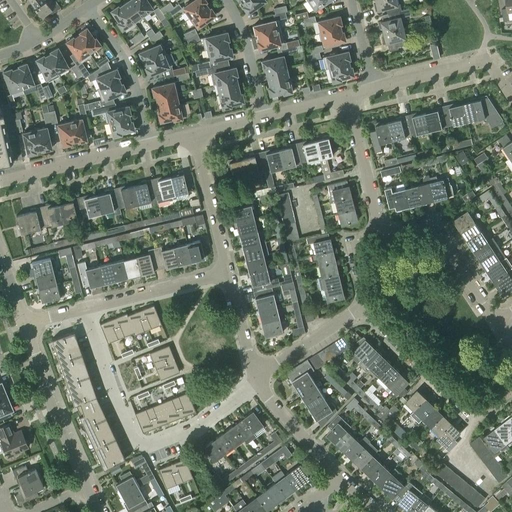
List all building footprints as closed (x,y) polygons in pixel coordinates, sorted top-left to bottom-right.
[(56,6),(51,0),(44,0),(35,7),(41,16),(47,13),(48,15),(60,7),(57,4),(56,6)] [(143,17),(131,0),(127,0),(121,4),(135,24),(133,21),(141,15),(143,17)] [(131,0),(143,17),(149,13),(148,11),(152,8),(146,0),(131,0)] [(188,18),(207,6),(204,2),(206,1),(204,0),(193,0),(183,7),(186,11),(184,12),(188,18)] [(243,0),(242,2),(244,5),(242,6),(247,13),(265,0),(243,0)] [(307,0),(306,1),(313,11),(329,0),(307,0)] [(397,5),(395,0),(374,0),(375,4),(374,5),(375,11),(386,8),(387,14),(401,10),(400,4),(397,5)] [(508,12),(511,11),(511,0),(506,0),(508,9),(502,10),(504,22),(510,21),(508,12)] [(173,7),(170,2),(159,9),(163,14),(173,7)] [(178,3),(168,10),(172,15),(182,8),(178,3)] [(125,31),(135,24),(121,4),(118,7),(117,5),(110,10),(118,21),(116,22),(121,29),(123,28),(125,31)] [(275,14),(285,12),(287,11),(285,5),(273,8),(275,14)] [(163,14),(159,9),(157,6),(152,10),(159,20),(164,17),(163,14)] [(209,9),(207,6),(188,18),(192,24),(194,23),(197,27),(215,15),(210,8),(209,9)] [(381,28),(382,33),(403,28),(400,18),(410,15),(409,9),(401,10),(387,14),(382,15),(383,21),(378,22),(380,28),(381,28)] [(278,20),(286,18),(285,12),(275,14),(273,15),(274,20),(253,25),(255,33),(257,33),(258,37),(281,31),(278,20)] [(296,20),(302,19),(308,17),(307,12),(295,14),(296,20)] [(302,19),(304,25),(316,22),(314,16),(308,17),(302,19)] [(318,33),(318,34),(340,28),(339,25),(341,24),(339,16),(318,21),(320,33),(318,33)] [(81,34),(77,36),(91,56),(89,52),(100,45),(96,38),(94,39),(86,28),(80,32),(81,34)] [(154,33),(151,28),(145,32),(148,37),(154,33)] [(197,34),(195,28),(183,34),(186,39),(197,34)] [(344,40),(342,32),(341,32),(340,28),(318,34),(320,41),(322,40),(323,45),(344,40)] [(403,28),(382,33),(384,37),(382,38),(384,44),(388,43),(390,51),(397,49),(396,47),(409,44),(407,37),(405,38),(403,28)] [(158,30),(148,37),(152,42),(162,35),(158,30)] [(143,37),(140,31),(130,38),(133,43),(143,37)] [(284,42),(281,31),(258,37),(259,41),(257,41),(259,49),(284,43),(284,42)] [(204,50),(227,44),(227,40),(228,40),(226,32),(201,38),(204,50)] [(186,39),(188,45),(200,39),(197,34),(186,39)] [(74,63),(76,64),(83,74),(82,73),(87,69),(82,62),(91,56),(77,36),(74,38),(73,37),(66,42),(79,60),(74,63)] [(287,48),(295,46),(299,45),(298,39),(286,42),(286,43),(287,48)] [(144,62),(167,53),(166,53),(165,54),(160,43),(138,52),(141,59),(143,59),(144,62)] [(439,57),(435,43),(430,44),(433,59),(439,57)] [(228,48),(227,44),(204,50),(206,50),(207,57),(210,56),(211,61),(232,56),(230,48),(228,48)] [(309,48),(311,54),(319,52),(323,51),(321,45),(309,48)] [(297,52),(295,46),(287,48),(283,49),(285,55),(297,52)] [(51,53),(48,55),(59,76),(60,76),(58,72),(68,67),(58,48),(51,52),(51,53)] [(322,57),(325,69),(348,64),(347,60),(349,59),(347,51),(322,57)] [(311,54),(307,55),(308,61),(320,58),(319,52),(311,54)] [(171,65),(167,53),(144,62),(146,66),(144,67),(147,74),(171,65)] [(59,76),(48,55),(44,57),(43,56),(36,59),(49,82),(59,76)] [(96,63),(99,68),(109,61),(106,56),(96,63)] [(265,68),(266,72),(285,67),(283,56),(261,61),(263,69),(265,68)] [(209,66),(208,61),(196,63),(197,69),(209,66)] [(19,68),(15,69),(22,86),(33,82),(26,63),(19,66),(19,68)] [(83,74),(76,64),(71,68),(78,78),(83,74)] [(348,64),(325,69),(325,70),(329,69),(332,82),(340,80),(340,78),(353,75),(351,67),(349,67),(348,64)] [(184,72),(183,67),(171,69),(172,76),(175,75),(184,72)] [(210,73),(213,85),(236,79),(235,75),(237,75),(235,67),(210,73)] [(285,67),(266,72),(269,83),(290,77),(288,77),(285,67)] [(101,88),(119,80),(118,77),(119,76),(116,68),(96,77),(101,88)] [(207,73),(205,68),(193,70),(195,76),(207,73)] [(3,72),(10,91),(22,86),(15,69),(12,70),(11,69),(3,72)] [(184,72),(175,75),(176,79),(176,81),(188,78),(187,72),(184,72)] [(293,89),(290,77),(269,83),(269,86),(268,87),(270,95),(283,92),(283,93),(291,91),(291,90),(293,89)] [(238,90),(236,79),(213,85),(217,84),(219,94),(238,90)] [(102,101),(125,91),(122,83),(121,84),(119,80),(101,88),(97,90),(102,101)] [(154,94),(155,98),(177,93),(174,81),(151,87),(152,95),(154,94)] [(42,87),(40,83),(35,85),(39,97),(45,94),(42,87)] [(48,85),(42,87),(45,94),(47,99),(53,96),(48,85)] [(64,85),(58,89),(60,94),(66,90),(64,85)] [(202,87),(195,89),(198,97),(204,96),(202,87)] [(238,90),(219,94),(222,108),(230,106),(230,104),(243,101),(241,93),(239,94),(238,90)] [(158,109),(177,104),(175,94),(177,93),(155,98),(158,109)] [(16,105),(12,94),(6,96),(10,107),(16,105)] [(486,96),(478,99),(482,118),(485,117),(492,128),(503,121),(486,96)] [(77,105),(80,117),(86,116),(83,104),(82,98),(77,99),(78,105),(77,105)] [(482,118),(478,99),(470,101),(470,103),(462,105),(467,123),(480,120),(480,119),(482,118)] [(92,108),(101,106),(99,100),(87,103),(89,109),(92,108)] [(0,108),(0,107),(0,163),(14,161),(7,132),(16,130),(14,120),(13,115),(9,103),(0,108)] [(105,111),(105,112),(107,123),(110,122),(129,118),(128,114),(130,113),(128,105),(115,108),(114,103),(104,105),(105,111)] [(177,104),(158,109),(159,112),(157,113),(159,121),(171,118),(171,120),(184,117),(181,103),(177,104)] [(454,104),(443,107),(448,128),(467,123),(462,105),(454,107),(454,104)] [(92,108),(93,114),(105,112),(105,111),(104,105),(101,106),(92,108)] [(434,112),(425,114),(430,132),(448,128),(443,107),(433,109),(434,112)] [(49,112),(52,124),(57,122),(55,110),(49,112)] [(43,113),(46,125),(52,124),(49,112),(43,113)] [(417,113),(407,116),(412,137),(430,132),(425,114),(418,116),(417,113)] [(397,121),(389,123),(394,141),(412,137),(407,116),(396,118),(397,121)] [(70,121),(74,140),(78,140),(79,142),(86,140),(81,118),(70,121)] [(121,132),(134,129),(132,121),(130,122),(129,118),(110,122),(113,136),(121,134),(121,132)] [(20,119),(14,120),(14,122),(16,130),(17,132),(23,131),(20,119)] [(70,142),(74,142),(70,121),(58,124),(63,145),(71,143),(70,142)] [(377,126),(376,126),(377,130),(371,131),(376,152),(382,150),(381,144),(394,141),(389,123),(381,125),(381,122),(376,123),(377,126)] [(35,130),(34,130),(39,149),(43,148),(43,150),(51,148),(46,127),(35,130)] [(23,133),(28,154),(36,152),(35,150),(39,149),(34,130),(23,133)] [(326,157),(333,156),(328,135),(323,136),(324,139),(316,141),(320,159),(324,174),(325,179),(344,175),(343,169),(330,172),(326,157)] [(99,138),(92,139),(94,145),(105,143),(104,137),(99,138)] [(471,139),(452,143),(454,149),(473,144),(471,139)] [(301,163),(307,162),(320,159),(316,141),(308,143),(307,140),(297,143),(301,163)] [(511,141),(503,148),(511,159),(511,158),(511,141)] [(279,150),(283,168),(301,163),(297,143),(287,145),(288,148),(279,150)] [(434,148),(435,154),(454,149),(452,143),(434,148)] [(417,158),(435,154),(434,148),(416,152),(417,158)] [(275,186),(272,171),(283,168),(279,150),(271,152),(270,149),(260,152),(265,172),(269,188),(270,192),(277,191),(275,186)] [(455,156),(462,166),(470,161),(463,151),(455,156)] [(259,174),(265,172),(260,152),(250,154),(250,157),(242,159),(246,177),(259,174)] [(397,157),(398,163),(417,159),(417,158),(416,152),(397,157)] [(481,170),(485,175),(489,173),(482,162),(488,158),(484,152),(474,159),(477,164),(474,167),(476,170),(478,172),(481,170)] [(384,161),(386,167),(399,164),(398,163),(397,157),(384,161)] [(438,157),(425,160),(426,165),(434,164),(440,162),(438,157)] [(246,177),(242,159),(234,161),(233,158),(228,160),(234,180),(246,177)] [(412,163),(413,169),(426,165),(425,160),(412,163)] [(413,169),(412,163),(399,166),(401,172),(413,169)] [(401,172),(399,166),(381,171),(382,177),(401,172)] [(175,198),(176,198),(175,195),(187,191),(182,170),(177,172),(178,174),(170,176),(175,198)] [(485,175),(492,187),(497,184),(489,173),(485,175)] [(325,179),(324,174),(307,178),(308,183),(325,179)] [(175,198),(170,176),(162,179),(161,176),(150,179),(156,203),(175,198)] [(425,184),(417,186),(422,204),(422,206),(423,206),(422,205),(426,204),(426,203),(435,201),(430,178),(429,176),(426,176),(424,179),(425,184)] [(437,177),(430,178),(435,201),(435,203),(436,203),(436,202),(440,201),(439,200),(448,198),(448,197),(453,196),(454,196),(453,192),(451,186),(450,185),(449,178),(443,179),(443,180),(438,181),(437,177)] [(156,203),(150,179),(140,181),(141,183),(133,186),(138,204),(150,201),(151,204),(156,203)] [(329,203),(335,202),(335,201),(351,197),(348,185),(346,186),(345,181),(327,185),(330,196),(328,198),(329,203)] [(251,197),(250,192),(248,182),(240,184),(242,193),(231,196),(233,202),(252,197),(251,197)] [(479,182),(472,187),(475,192),(483,187),(479,182)] [(492,187),(499,198),(504,195),(506,193),(499,182),(497,184),(492,187)] [(125,207),(125,208),(138,204),(133,186),(125,188),(124,185),(114,188),(120,208),(125,207)] [(410,207),(405,189),(396,191),(395,186),(385,188),(390,208),(396,206),(397,210),(397,212),(398,212),(398,211),(402,210),(402,209),(410,207)] [(417,186),(405,189),(410,207),(410,209),(411,209),(411,208),(414,207),(414,206),(422,204),(417,186)] [(114,210),(113,210),(120,208),(114,188),(103,191),(104,193),(96,195),(101,214),(114,210)] [(269,188),(250,192),(251,197),(270,192),(269,188)] [(495,208),(499,205),(489,190),(479,196),(482,202),(488,198),(495,208)] [(462,197),(465,202),(475,196),(472,191),(462,197)] [(277,195),(278,201),(289,199),(288,192),(277,195)] [(276,212),(272,193),(260,196),(261,202),(268,201),(271,213),(276,212)] [(88,217),(101,214),(96,195),(88,197),(87,195),(77,197),(82,218),(88,216),(88,217)] [(506,208),(510,205),(511,205),(504,195),(499,198),(506,208)] [(77,220),(76,219),(82,218),(77,197),(67,200),(67,203),(59,205),(64,223),(77,220)] [(351,197),(335,201),(335,202),(338,213),(354,209),(351,197)] [(278,201),(280,207),(291,204),(289,199),(278,201)] [(45,227),(50,226),(51,227),(64,223),(59,205),(51,207),(50,204),(40,207),(45,227)] [(246,220),(254,217),(251,204),(232,209),(236,222),(246,220)] [(280,207),(281,213),(292,210),(291,204),(280,207)] [(320,205),(314,206),(317,218),(323,217),(320,205)] [(506,215),(499,205),(495,208),(501,218),(506,215)] [(16,216),(19,228),(25,226),(27,232),(45,227),(40,207),(30,209),(30,212),(16,216)] [(178,211),(178,212),(180,217),(193,213),(191,207),(178,211)] [(354,209),(338,213),(340,220),(338,220),(339,224),(341,224),(341,225),(357,221),(354,209)] [(461,231),(474,222),(468,211),(454,221),(461,231)] [(178,212),(160,216),(161,221),(180,217),(178,212)] [(276,212),(271,213),(274,226),(279,225),(276,212)] [(511,224),(506,215),(501,218),(508,228),(511,225),(511,224)] [(160,216),(142,221),(143,226),(161,221),(160,216)] [(194,216),(181,219),(182,225),(195,222),(194,216)] [(283,218),(284,224),(295,222),(293,216),(283,218)] [(257,230),(254,217),(246,220),(236,222),(239,235),(249,232),(257,230)] [(317,218),(322,234),(327,233),(323,217),(317,218)] [(180,220),(168,223),(169,229),(182,225),(180,220)] [(142,221),(124,225),(124,227),(125,230),(143,226),(142,221)] [(284,224),(285,230),(296,227),(295,222),(284,224)] [(474,222),(461,231),(467,241),(481,232),(474,222)] [(168,223),(149,227),(150,233),(169,229),(168,223)] [(124,225),(105,230),(106,235),(125,230),(124,227),(124,225)] [(279,225),(274,226),(277,239),(282,237),(279,225)] [(19,228),(15,229),(17,236),(27,234),(27,232),(25,226),(19,228)] [(129,232),(131,238),(150,233),(149,227),(129,232)] [(285,230),(287,236),(298,233),(296,227),(285,230)] [(105,230),(87,234),(88,239),(106,235),(105,230)] [(261,243),(257,230),(249,232),(239,235),(242,247),(252,245),(261,243)] [(117,235),(118,241),(131,238),(129,232),(117,235)] [(493,238),(487,241),(481,232),(467,241),(474,251),(493,238)] [(287,236),(288,242),(299,239),(298,233),(287,236)] [(311,249),(312,255),(332,250),(328,233),(327,233),(322,234),(306,238),(307,244),(314,242),(315,248),(311,249)] [(87,234),(67,239),(69,244),(88,239),(87,234)] [(105,244),(118,241),(117,235),(104,239),(105,244)] [(282,237),(277,239),(280,252),(285,250),(282,237)] [(500,248),(493,238),(474,251),(481,261),(500,248)] [(67,239),(49,244),(50,249),(69,244),(67,239)] [(105,244),(104,239),(92,242),(93,247),(105,244)] [(288,242),(292,260),(297,259),(292,241),(299,240),(299,239),(288,242)] [(187,243),(191,261),(204,258),(200,240),(187,243)] [(76,259),(82,257),(81,250),(93,247),(92,242),(73,246),(76,259)] [(179,264),(191,261),(187,243),(174,246),(179,264)] [(264,255),(261,243),(252,245),(242,247),(245,260),(255,258),(264,255)] [(50,249),(49,244),(31,248),(32,253),(50,249)] [(174,246),(161,249),(161,246),(154,248),(159,268),(165,267),(166,268),(179,264),(174,246)] [(58,250),(59,256),(65,255),(67,262),(68,261),(69,267),(75,266),(72,253),(70,247),(58,250)] [(153,271),(153,270),(159,268),(154,248),(147,250),(148,253),(136,256),(140,274),(153,271)] [(500,248),(481,261),(487,271),(501,261),(506,258),(500,248)] [(288,263),(285,250),(280,252),(282,264),(288,263)] [(319,265),(319,266),(335,262),(332,250),(312,255),(310,255),(312,262),(315,261),(316,265),(319,265)] [(267,268),(264,255),(255,258),(245,260),(248,272),(258,270),(267,268)] [(128,277),(140,274),(136,256),(123,259),(128,277)] [(51,264),(50,258),(31,262),(35,276),(57,270),(55,263),(51,264)] [(110,263),(115,280),(128,277),(123,259),(110,263)] [(501,261),(487,271),(493,281),(507,272),(501,261)] [(319,266),(322,277),(338,274),(335,262),(319,266)] [(98,266),(103,284),(115,280),(110,263),(98,266)] [(78,278),(75,266),(69,267),(72,279),(78,278)] [(103,284),(98,266),(85,269),(89,287),(103,284)] [(258,270),(248,272),(252,286),(253,286),(254,292),(279,286),(277,279),(270,281),(267,268),(258,270)] [(507,272),(493,281),(500,291),(502,290),(505,294),(511,289),(511,268),(511,269),(507,272)] [(56,284),(53,272),(57,271),(57,270),(35,276),(38,288),(56,284)] [(300,270),(295,271),(298,283),(303,282),(300,270)] [(322,277),(317,278),(319,290),(325,289),(328,301),(343,297),(338,274),(322,277)] [(75,293),(82,292),(78,278),(72,279),(75,293)] [(290,294),(291,302),(297,301),(293,282),(281,285),(282,291),(283,291),(284,296),(290,294)] [(303,282),(298,283),(305,314),(310,313),(303,282)] [(59,296),(56,284),(38,288),(41,301),(59,296)] [(267,308),(276,306),(273,293),(255,298),(258,310),(267,308)] [(297,301),(291,302),(295,315),(300,314),(297,301)] [(153,305),(140,310),(148,330),(161,324),(153,305)] [(258,310),(261,324),(270,321),(279,319),(276,306),(267,308),(258,310)] [(140,310),(127,315),(134,333),(135,335),(148,330),(140,310)] [(305,314),(307,321),(314,319),(312,312),(310,313),(305,314)] [(126,313),(113,319),(121,338),(134,333),(127,315),(126,313)] [(300,314),(295,315),(297,328),(291,329),(292,336),(305,332),(300,314)] [(113,319),(100,324),(108,343),(121,338),(113,319)] [(283,333),(279,319),(270,321),(261,324),(264,337),(283,333)] [(70,332),(51,339),(72,400),(74,404),(74,405),(75,405),(80,416),(79,416),(103,469),(122,461),(119,456),(97,408),(96,408),(70,332)] [(358,364),(359,364),(374,348),(363,337),(357,342),(360,345),(354,351),(355,352),(353,354),(357,357),(355,360),(359,364),(358,364)] [(338,341),(344,351),(350,348),(343,338),(338,341)] [(338,341),(333,344),(339,354),(344,351),(338,341)] [(334,357),(339,354),(333,344),(328,347),(334,357)] [(169,345),(149,353),(154,366),(174,359),(169,345)] [(329,360),(334,357),(328,347),(323,350),(329,360)] [(371,368),(372,368),(383,357),(374,348),(359,364),(367,373),(371,368)] [(323,350),(318,354),(324,364),(329,360),(323,350)] [(318,354),(313,357),(319,367),(324,364),(318,354)] [(313,357),(308,360),(314,370),(319,367),(313,357)] [(380,377),(391,365),(383,357),(372,368),(380,377)] [(174,359),(154,366),(160,380),(179,372),(174,359)] [(309,373),(314,370),(308,360),(303,363),(309,373)] [(303,363),(288,373),(296,386),(294,386),(295,387),(297,391),(298,390),(303,398),(304,398),(319,388),(322,386),(318,380),(315,382),(312,377),(309,373),(303,363)] [(344,379),(348,376),(337,365),(333,369),(344,379)] [(389,385),(400,374),(391,365),(380,377),(389,385)] [(400,374),(389,385),(393,390),(391,392),(395,396),(409,382),(404,378),(406,376),(402,372),(400,374)] [(329,382),(333,378),(328,373),(324,377),(329,382)] [(348,376),(344,379),(353,388),(356,384),(348,376)] [(329,382),(339,391),(341,390),(343,387),(333,378),(329,382)] [(356,384),(360,388),(364,384),(360,380),(356,384)] [(361,396),(365,392),(361,389),(360,388),(356,384),(353,388),(361,396)] [(341,390),(339,391),(348,400),(352,395),(343,387),(341,390)] [(303,398),(302,398),(304,402),(305,401),(310,408),(326,399),(319,388),(304,398),(303,398)] [(406,402),(415,410),(426,399),(417,390),(406,402)] [(187,392),(174,398),(182,417),(195,412),(187,392)] [(370,404),(373,401),(365,392),(361,396),(370,404)] [(7,397),(0,399),(0,420),(10,417),(8,411),(12,409),(7,397)] [(174,398),(161,403),(169,422),(182,417),(174,398)] [(354,398),(346,407),(350,411),(354,407),(362,415),(366,411),(357,403),(359,402),(354,398)] [(310,408),(309,409),(311,413),(312,412),(317,420),(322,427),(337,411),(332,402),(329,404),(326,399),(310,408)] [(423,419),(435,407),(426,399),(415,410),(423,419)] [(381,418),(390,410),(385,405),(382,409),(373,401),(370,404),(377,411),(375,413),(381,418)] [(161,403),(148,408),(156,427),(169,422),(161,403)] [(385,420),(395,430),(399,426),(391,418),(399,410),(394,405),(390,410),(381,418),(384,421),(385,420)] [(432,427),(443,416),(435,407),(423,419),(432,427)] [(148,408),(137,412),(145,432),(156,427),(148,408)] [(243,418),(252,432),(262,425),(252,411),(243,418)] [(362,415),(371,423),(375,420),(366,411),(362,415)] [(351,427),(338,415),(327,426),(331,429),(327,434),(336,443),(347,431),(351,427)] [(440,435),(451,424),(443,416),(432,427),(440,435)] [(256,437),(252,432),(243,418),(233,426),(243,439),(246,444),(256,437)] [(380,432),(383,428),(375,420),(371,423),(380,432)] [(511,438),(511,431),(504,421),(494,429),(505,444),(511,438)] [(14,433),(11,424),(0,428),(0,441),(1,442),(7,457),(17,453),(16,452),(27,447),(21,431),(14,433)] [(451,424),(440,435),(449,444),(460,432),(451,424)] [(223,433),(233,446),(243,439),(233,426),(223,433)] [(403,436),(404,438),(408,434),(399,426),(395,430),(403,436)] [(392,436),(383,428),(380,432),(388,440),(392,436)] [(495,452),(505,444),(494,429),(483,437),(495,452)] [(282,441),(274,431),(270,435),(274,440),(264,448),(267,452),(282,441)] [(356,439),(347,431),(336,443),(345,451),(356,439)] [(233,446),(223,433),(213,440),(223,453),(233,446)] [(404,438),(413,446),(416,443),(408,434),(404,438)] [(370,442),(371,442),(365,436),(359,442),(356,439),(345,451),(354,459),(370,442)] [(392,436),(388,440),(385,444),(387,447),(391,443),(397,448),(400,444),(392,436)] [(479,437),(469,444),(473,449),(483,442),(479,437)] [(413,446),(421,455),(425,451),(420,447),(424,443),(420,439),(416,443),(413,446)] [(204,447),(214,461),(223,453),(213,440),(204,447)] [(362,467),(376,452),(378,450),(370,442),(354,459),(362,467)] [(477,454),(486,447),(483,442),(473,449),(477,454)] [(406,457),(409,453),(400,444),(397,448),(406,457)] [(292,454),(284,445),(270,455),(275,462),(280,458),(278,456),(282,452),(286,458),(292,454)] [(481,459),(490,452),(486,447),(477,454),(481,459)] [(255,455),(258,459),(267,452),(264,448),(255,455)] [(421,455),(434,468),(443,459),(438,454),(433,459),(425,451),(421,455)] [(376,452),(362,467),(371,476),(382,464),(377,459),(380,456),(376,452)] [(490,452),(481,459),(484,464),(494,457),(490,452)] [(245,462),(248,466),(258,459),(255,455),(245,462)] [(275,462),(270,455),(260,462),(265,469),(275,462)] [(146,474),(149,480),(154,477),(143,456),(132,463),(135,468),(141,465),(146,474)] [(488,469),(497,462),(494,457),(484,464),(488,469)] [(185,458),(171,464),(179,483),(193,478),(185,458)] [(420,469),(424,464),(419,460),(415,464),(420,469)] [(248,466),(245,462),(235,469),(238,473),(248,466)] [(265,469),(260,462),(251,469),(254,473),(255,475),(265,469)] [(491,473),(501,466),(497,462),(488,469),(491,473)] [(443,463),(436,472),(435,473),(440,477),(448,468),(443,463)] [(108,469),(112,476),(121,471),(117,464),(108,469)] [(171,464),(158,469),(166,488),(179,483),(171,464)] [(300,464),(285,475),(294,489),(310,478),(300,464)] [(371,476),(380,484),(391,473),(382,464),(371,476)] [(25,466),(12,471),(18,486),(41,477),(40,475),(36,471),(35,469),(27,472),(25,466)] [(495,478),(504,471),(501,466),(491,473),(495,478)] [(394,496),(404,486),(395,477),(400,473),(395,468),(391,473),(380,484),(394,497),(394,496)] [(448,468),(440,477),(445,481),(453,472),(448,468)] [(238,473),(235,469),(221,479),(216,472),(210,477),(218,489),(238,473)] [(244,481),(254,473),(251,469),(241,477),(244,481)] [(118,488),(121,495),(138,486),(149,480),(146,474),(134,480),(129,471),(119,476),(121,480),(112,485),(115,490),(118,488)] [(499,483),(508,476),(504,471),(495,478),(499,483)] [(457,475),(453,472),(445,481),(449,485),(457,475)] [(285,475),(275,482),(285,496),(294,489),(285,475)] [(449,485),(454,488),(462,479),(457,475),(449,485)] [(42,479),(41,477),(18,486),(19,489),(13,491),(18,505),(38,497),(35,491),(43,488),(41,483),(42,479)] [(149,480),(158,497),(163,494),(154,477),(149,480)] [(234,488),(244,481),(241,477),(231,484),(234,488)] [(467,483),(462,479),(454,488),(459,492),(467,483)] [(408,481),(394,496),(400,501),(399,502),(409,510),(419,497),(423,493),(408,481)] [(436,485),(441,490),(444,486),(439,481),(436,485)] [(275,482),(265,490),(275,503),(285,496),(275,482)] [(511,488),(506,482),(502,486),(510,495),(511,493),(511,488)] [(467,483),(459,492),(464,496),(472,487),(467,483)] [(222,491),(225,495),(234,488),(231,484),(222,491)] [(130,511),(147,503),(144,498),(138,486),(121,495),(125,503),(123,504),(127,511),(130,511)] [(472,487),(464,496),(468,500),(476,490),(472,487)] [(445,493),(450,497),(454,493),(449,489),(445,493)] [(265,490),(256,497),(265,511),(275,503),(265,490)] [(476,490),(468,500),(473,504),(481,494),(476,490)] [(229,501),(225,495),(222,491),(207,502),(214,511),(229,501)] [(494,497),(497,501),(503,496),(499,492),(494,497)] [(163,494),(158,497),(166,511),(169,511),(172,511),(163,494)] [(485,498),(481,494),(473,504),(478,508),(485,498)] [(499,503),(497,501),(494,497),(492,495),(486,500),(488,502),(485,506),(488,510),(490,511),(499,503)] [(256,497),(246,504),(251,511),(263,511),(265,511),(256,497)] [(409,510),(411,511),(422,511),(429,505),(419,497),(409,510)] [(454,501),(459,505),(463,501),(458,497),(454,501)] [(236,511),(251,511),(246,504),(242,499),(232,506),(236,511)] [(469,511),(472,508),(463,501),(459,505),(467,511),(469,511)] [(151,511),(150,508),(147,503),(130,511),(151,511)]
